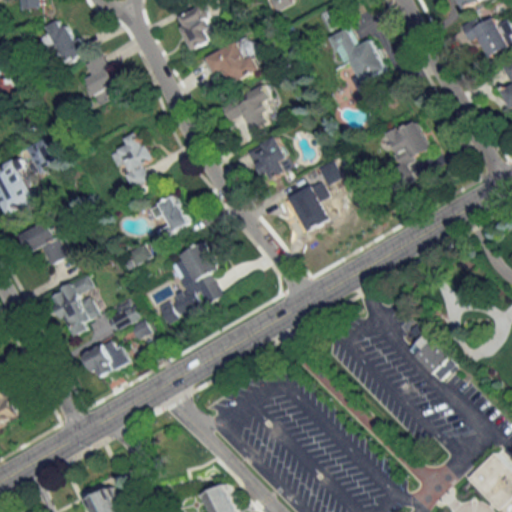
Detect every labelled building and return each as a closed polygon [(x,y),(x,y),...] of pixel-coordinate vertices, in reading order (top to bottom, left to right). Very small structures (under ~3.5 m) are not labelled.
[(25,0),(25,8),(43,8),(42,0),(25,0)] [(461,0),(465,8),(484,0),(461,0)] [(221,36),(207,5),(180,17),(195,49),(221,36)] [(511,47),(511,21),(511,19),(501,23),(496,13),(466,27),(473,41),(482,36),(492,57),(511,47)] [(49,27),(68,61),(90,50),(83,37),(77,40),(66,18),(49,27)] [(376,39),(362,45),(354,28),(340,35),(362,82),(390,69),(376,39)] [(262,69),(248,39),(210,57),(224,87),(262,69)] [(0,74),(8,69),(0,54),(0,74)] [(87,79),(100,97),(122,82),(104,56),(91,64),(97,73),(87,79)] [(227,105),(233,119),(247,113),(254,131),(279,119),(265,88),(227,105)] [(390,134),(404,165),(435,150),(420,119),(390,134)] [(158,159),(143,130),(126,139),(130,145),(114,153),(121,166),(129,162),(133,170),(126,174),(134,189),(153,179),(146,165),(158,159)] [(296,167),(281,136),(253,149),(268,180),(296,167)] [(30,150),(43,173),(61,163),(48,140),(30,150)] [(0,193),(10,215),(42,201),(22,156),(0,166),(0,193)] [(295,195),(311,227),(333,216),(317,184),(295,195)] [(163,230),(166,238),(193,225),(179,195),(154,206),(158,213),(165,210),(173,226),(163,230)] [(32,230),(48,266),(71,256),(55,220),(32,230)] [(226,297),(215,273),(223,270),(210,242),(174,259),(189,292),(161,305),(170,323),(226,297)] [(154,256),(147,244),(131,253),(138,266),(154,256)] [(76,336),(94,327),(91,322),(103,317),(90,289),(97,286),(92,275),(55,292),(76,336)] [(153,333),(139,301),(122,309),(124,314),(114,319),(120,331),(135,324),(141,338),(153,333)] [(444,381),(463,363),(431,331),(412,349),(444,381)] [(88,353),(101,379),(132,363),(119,337),(88,353)] [(0,430),(27,417),(9,381),(0,384),(0,430)] [(472,479),(506,511),(511,511),(511,465),(498,452),(472,479)] [(98,511),(92,498),(89,500),(85,492),(88,491),(115,477),(119,485),(115,486),(128,511),(201,511),(217,504),(207,485),(227,474),(247,511),(98,511)]
